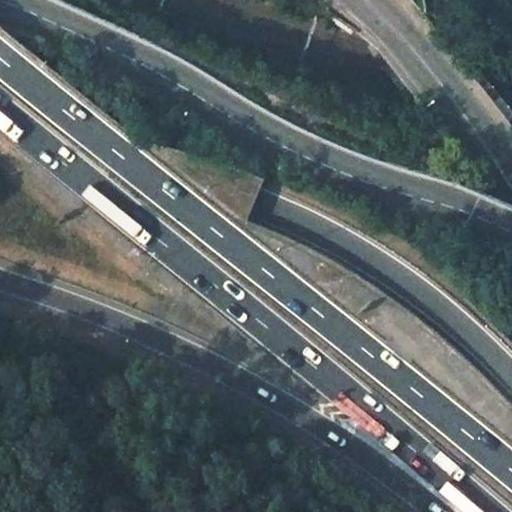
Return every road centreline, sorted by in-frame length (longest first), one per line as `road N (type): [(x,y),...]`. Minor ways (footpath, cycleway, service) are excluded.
road 1 (trunk): [(511,471),(0,60)]
road 2 (trunk): [(0,109),(484,511)]
road 3 (trunk): [(0,281),(135,328),(229,373),(445,511)]
road 4 (primary): [(386,268),(255,202),(0,132)]
road 5 (secondary): [(365,0),(511,187)]
road 6 (trunk): [(511,376),(386,268)]
